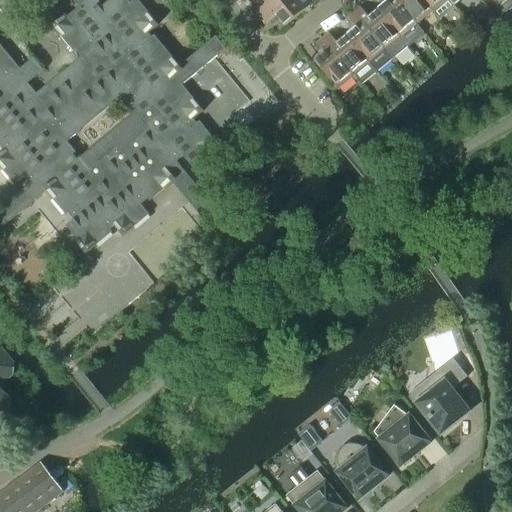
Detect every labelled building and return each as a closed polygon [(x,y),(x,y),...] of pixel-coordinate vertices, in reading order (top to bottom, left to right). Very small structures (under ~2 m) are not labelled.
[(0,146),(3,151),(0,153),(0,168),(2,171),(5,169),(17,183),(14,185),(15,186),(25,178),(31,184),(31,185),(37,181),(46,192),(52,200),(55,198),(67,212),(64,215),(65,216),(67,213),(73,220),(65,227),(78,242),(75,244),(85,256),(96,246),(94,243),(108,231),(111,234),(111,233),(109,231),(114,227),(122,238),(134,228),(131,226),(146,214),(148,216),(149,216),(140,205),(147,200),(149,203),(150,202),(148,199),(162,187),(164,190),(172,183),(176,180),(167,170),(175,164),(176,165),(178,164),(176,163),(182,157),(192,169),(207,156),(210,158),(221,149),(212,138),(209,140),(197,126),(200,123),(199,122),(196,125),(193,121),(203,112),(194,101),(191,103),(179,88),(182,86),(213,60),(214,59),(226,50),(215,38),(179,67),(172,59),(170,61),(152,40),(155,37),(154,36),(151,39),(148,34),(158,26),(157,25),(149,15),(147,18),(134,2),(137,0),(136,0),(135,0),(130,4),(126,0),(110,0),(110,1),(107,3),(102,7),(96,0),(95,0),(94,1),(93,0),(79,0),(75,3),(79,8),(65,19),(63,16),(51,26),(60,37),(63,35),(75,50),(73,52),(73,53),(76,50),(82,57),(75,63),(78,66),(70,73),(67,70),(36,95),(27,84),(23,87),(14,76),(21,71),(20,70),(13,62),(11,64),(0,51),(0,146)] [(256,13),(261,19),(284,0),(262,0),(266,5),(256,13)] [(284,0),(261,19),(267,25),(276,17),(285,27),(312,5),(314,8),(323,1),(322,0),(284,0)] [(385,0),(388,2),(378,10),(408,47),(424,34),(416,25),(395,0),(385,0)] [(395,0),(416,25),(432,12),(422,0),(395,0)] [(422,0),(432,12),(440,21),(455,8),(448,0),(422,0)] [(448,0),(455,8),(465,0),(448,0)] [(360,8),(354,13),(392,60),(408,47),(378,10),(368,18),(360,8)] [(356,28),(346,36),(369,64),(377,73),(392,60),(354,13),(348,19),(356,28)] [(329,34),(323,39),(353,77),(361,86),(377,73),(369,64),(346,36),(337,44),(329,34)] [(353,77),(323,39),(316,44),(325,54),(314,63),(337,90),(353,77)] [(43,72),(33,59),(20,70),(21,71),(14,76),(23,87),(27,84),(43,72)] [(207,226),(220,216),(178,164),(176,165),(175,164),(167,170),(176,180),(172,183),(207,226)] [(1,209),(11,221),(46,192),(37,181),(31,185),(31,184),(1,209)] [(0,209),(0,225),(2,229),(10,222),(11,221),(1,209),(0,209)] [(220,216),(207,226),(208,227),(215,235),(227,225),(221,217),(220,216)] [(442,369),(408,395),(441,436),(469,414),(451,391),(467,378),(461,371),(464,370),(451,331),(432,338),(433,342),(434,341),(440,360),(439,360),(442,369)] [(0,386),(12,376),(13,364),(1,349),(0,349),(0,421),(9,416),(10,399),(1,391),(0,390),(0,386)] [(339,404),(328,413),(341,428),(351,420),(339,404)] [(374,434),(379,440),(378,441),(399,469),(431,444),(409,417),(408,418),(394,407),(374,434)] [(301,442),(292,449),(303,464),(312,456),(301,442)] [(338,473),(336,475),(358,502),(389,477),(368,450),(366,451),(364,450),(363,449),(361,447),(360,447),(358,446),(350,445),(347,445),(344,446),(339,451),(338,452),(336,455),(335,457),(335,464),(335,465),(335,468),(336,470),(337,472),(338,473)] [(0,496),(0,511),(38,511),(63,492),(41,464),(0,496)] [(295,490),(286,497),(297,511),(344,511),(347,510),(317,472),(308,480),(300,471),(287,481),(295,490)]
